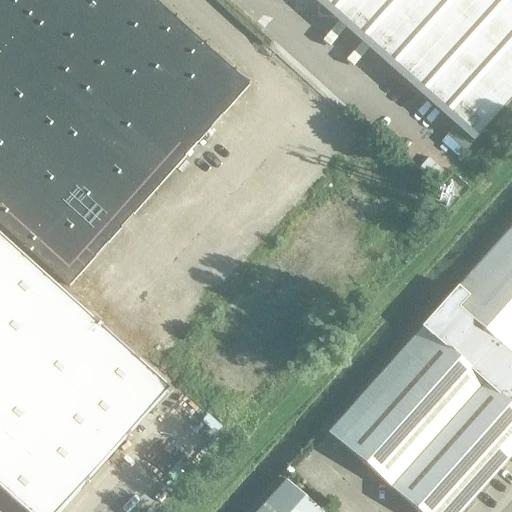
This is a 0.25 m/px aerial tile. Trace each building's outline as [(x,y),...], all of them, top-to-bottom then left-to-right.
[(0,0),(0,225),(70,289),(250,87),(152,0),(0,0)] [(511,0),(314,0),(476,143),(511,103),(511,0)] [(59,511),(170,389),(0,236),(0,488),(26,511),(59,511)] [(341,443),(417,511),(461,511),(511,456),(511,251),(468,300),(457,290),(422,330),(433,340),(341,443)] [(320,511),(286,481),(259,511),(320,511)]
